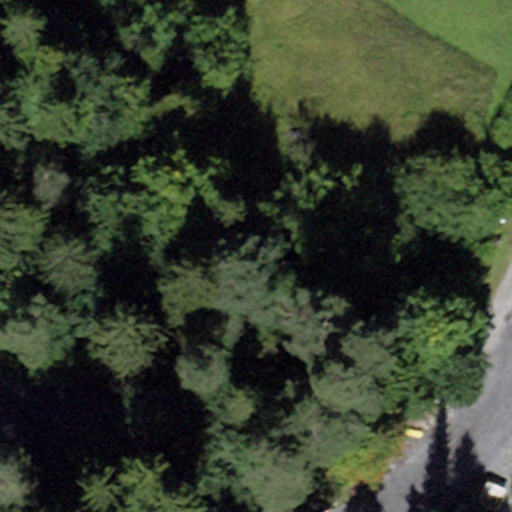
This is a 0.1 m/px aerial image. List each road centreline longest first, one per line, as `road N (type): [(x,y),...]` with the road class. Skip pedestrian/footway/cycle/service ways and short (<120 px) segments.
road 1 (residential): [(192,511),(0,364)]
road 2 (residential): [(511,376),(470,467),(409,511)]
